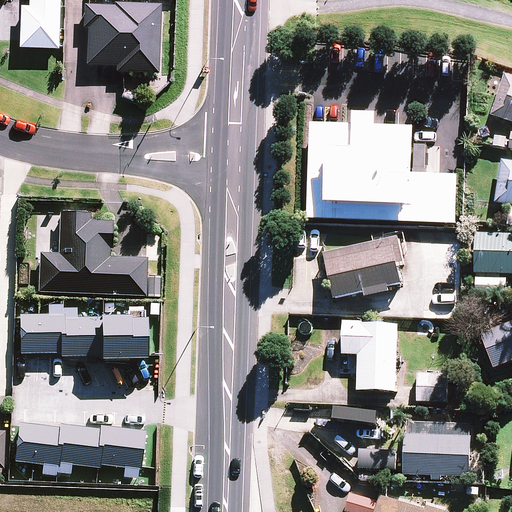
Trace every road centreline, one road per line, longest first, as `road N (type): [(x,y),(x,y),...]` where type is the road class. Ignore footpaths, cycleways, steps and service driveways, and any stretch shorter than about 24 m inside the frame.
road 1 (secondary): [(221,511),(233,160)]
road 2 (residential): [(0,131),(77,155),(233,160)]
road 3 (secondary): [(233,160),(241,0)]
